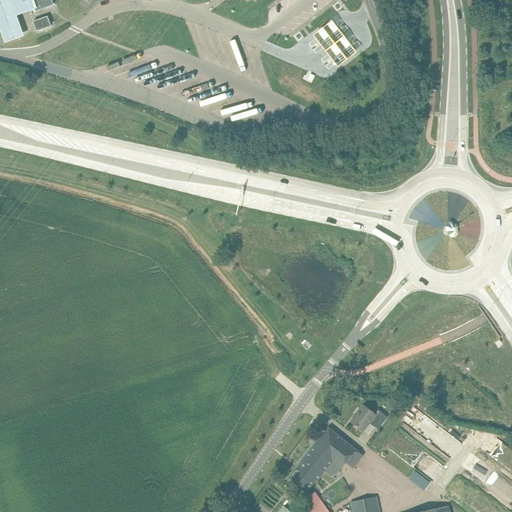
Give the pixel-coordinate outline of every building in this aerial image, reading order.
[(0,0),(0,30),(2,35),(6,46),(25,39),(24,36),(21,29),(17,19),(26,15),(35,12),(30,0),(0,0)] [(53,4),(51,0),(30,0),(35,12),(34,12),(35,12),(53,5),(54,5),(53,4)] [(51,26),(48,17),(47,17),(47,16),(33,21),(33,22),(36,31),(37,32),(51,27),(51,26)] [(331,26),(312,41),(336,72),(355,57),(331,26)] [(364,405),(350,422),(362,432),(370,423),(377,429),(387,417),(378,410),(374,414),(364,405)] [(303,500),(311,511),(328,511),(315,492),(303,500)] [(350,502),(351,511),(379,511),(376,497),(350,502)]
